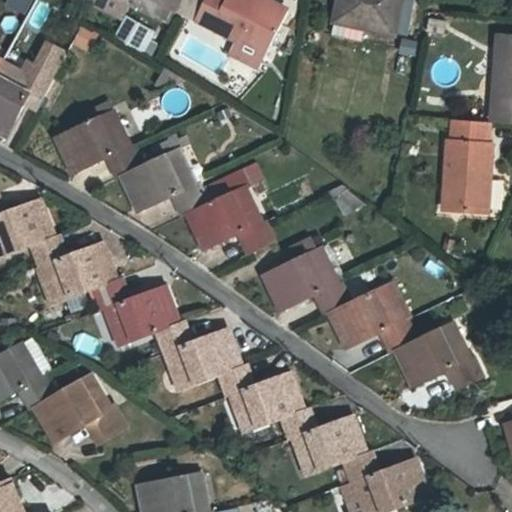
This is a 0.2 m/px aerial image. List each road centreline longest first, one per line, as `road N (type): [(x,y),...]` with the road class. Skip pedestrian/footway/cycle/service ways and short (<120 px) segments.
road 1 (residential): [(470,454),(390,415),(178,260),(0,156)]
road 2 (residential): [(105,511),(61,472),(0,438)]
